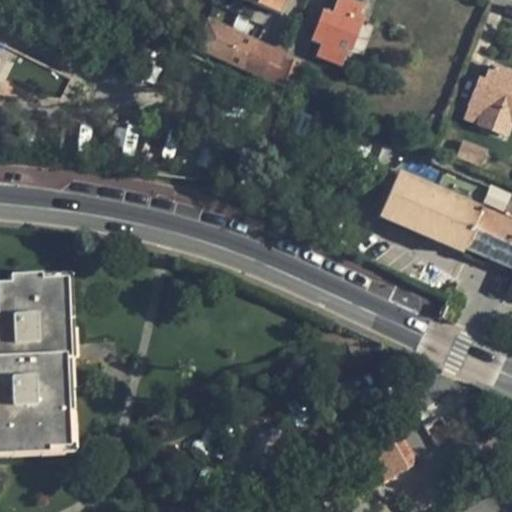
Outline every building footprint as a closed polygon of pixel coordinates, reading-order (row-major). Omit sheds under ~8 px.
[(244,0),(243,3),(282,18),(289,0),(244,0)] [(324,50),(320,60),(343,69),(349,54),(362,59),(375,26),(361,20),(365,10),(342,1),(335,18),(326,15),(314,46),(324,50)] [(212,22),(200,51),(295,95),(305,69),(288,62),(289,59),(212,22)] [(0,44),(0,99),(67,105),(77,84),(0,44)] [(474,110),(468,124),(507,140),(511,129),(511,76),(495,69),(488,86),(482,83),(472,109),(474,110)] [(468,146),(461,161),(484,172),(491,156),(468,146)] [(511,224),(400,177),(379,225),(462,261),(464,255),(511,275),(511,224)] [(0,464),(49,465),(49,459),(70,459),(70,365),(75,365),(75,289),(17,289),(17,295),(0,294),(0,464)] [(442,404),(424,413),(432,430),(450,421),(442,404)] [(365,460),(381,489),(419,469),(403,440),(365,460)]
